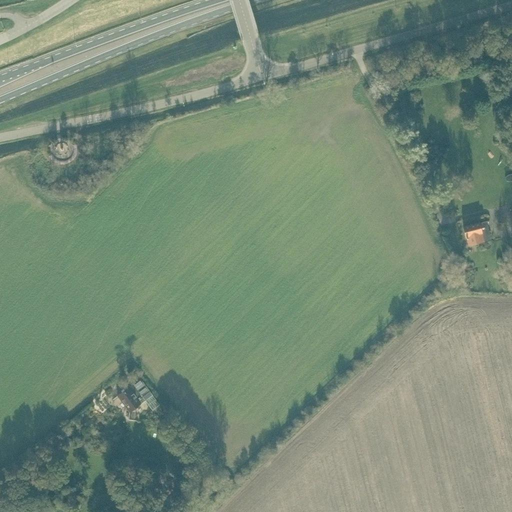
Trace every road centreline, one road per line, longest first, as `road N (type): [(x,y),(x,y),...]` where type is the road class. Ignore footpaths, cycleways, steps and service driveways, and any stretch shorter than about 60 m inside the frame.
road 1 (primary): [(0,100),(256,0)]
road 2 (unclassified): [(0,137),(261,77)]
road 3 (unclassified): [(261,77),(511,5)]
road 4 (primary): [(220,0),(0,79)]
